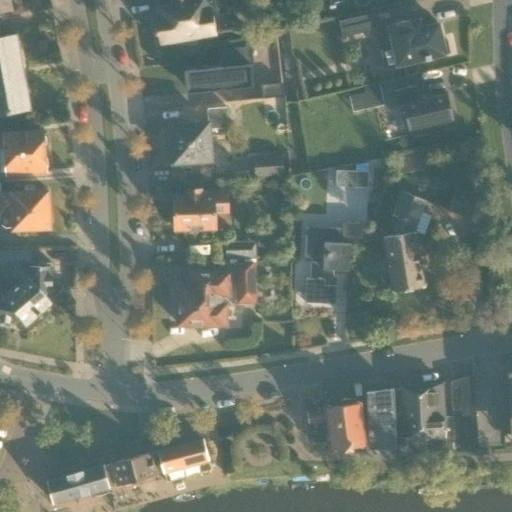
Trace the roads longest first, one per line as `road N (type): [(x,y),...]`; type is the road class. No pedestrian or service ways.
road 1 (tertiary): [(125,396),(511,343)]
road 2 (residential): [(125,396),(124,192),(112,72)]
road 3 (residential): [(87,77),(99,193),(100,396)]
road 4 (residential): [(511,159),(498,8)]
